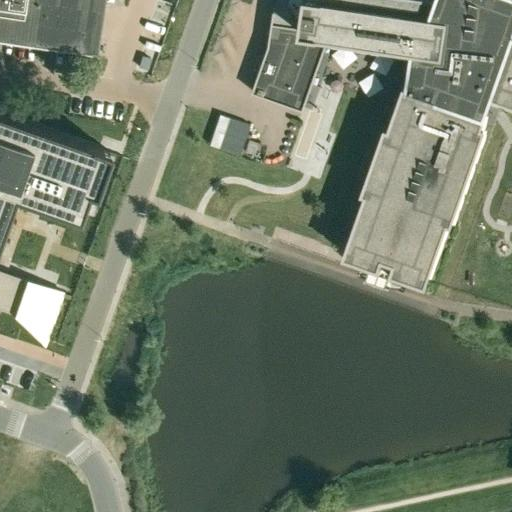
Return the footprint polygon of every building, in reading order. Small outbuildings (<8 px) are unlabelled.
[(0,0),(0,34),(96,49),(100,23),(103,0),(0,0)] [(511,0),(274,0),(273,11),(268,44),(252,90),(303,108),(330,33),(412,45),(407,81),(405,81),(389,125),(385,124),(362,189),(366,190),(344,252),(425,280),(447,219),(451,220),(484,124),(481,123),(488,103),(491,93),(511,99),(511,0)] [(0,307),(16,313),(42,340),(44,340),(62,290),(0,268),(0,231),(14,193),(43,203),(78,215),(78,214),(87,188),(95,191),(109,150),(98,146),(91,144),(0,111),(0,307)] [(209,143),(218,146),(239,154),(250,123),(219,113),(209,143)] [(258,142),(249,139),(245,150),(254,154),(258,142)]
